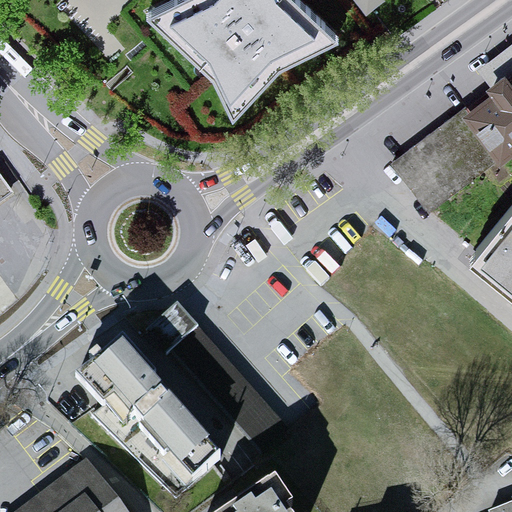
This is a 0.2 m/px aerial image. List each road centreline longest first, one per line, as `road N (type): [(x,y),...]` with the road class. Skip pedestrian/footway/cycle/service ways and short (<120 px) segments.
road 1 (tertiary): [(197,206),(242,190),(511,0)]
road 2 (unknown): [(338,123),(511,299)]
road 3 (tertiary): [(149,175),(0,66)]
road 4 (tertiary): [(101,266),(132,286),(169,283),(201,246),(197,206)]
road 5 (tertiary): [(0,82),(96,205)]
road 6 (unclassified): [(0,364),(101,266)]
